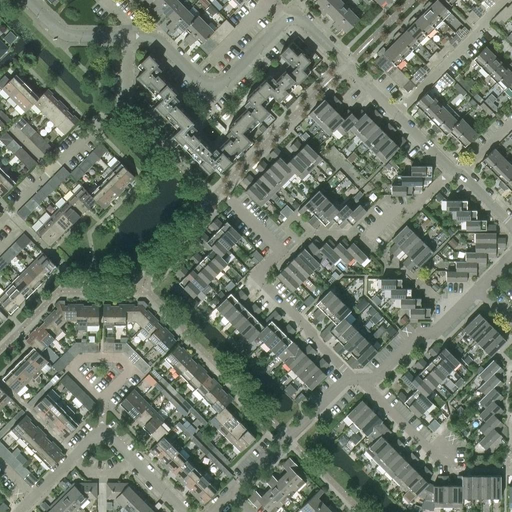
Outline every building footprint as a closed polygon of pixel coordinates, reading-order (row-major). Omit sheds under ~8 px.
[(154,15),(168,0),(153,0),(152,1),(156,5),(151,11),(154,15)] [(167,16),(180,3),(176,0),(168,0),(154,15),(157,18),(163,12),(167,16)] [(320,12),(332,0),(316,0),(315,1),(321,7),(318,10),(320,12)] [(331,17),(344,4),(339,0),(332,0),(320,12),(323,15),(326,12),(331,17)] [(426,4),(442,21),(450,13),(437,0),(432,5),(428,1),(426,4)] [(485,9),(489,6),(484,1),(480,4),(485,9)] [(180,3),(167,16),(172,21),(166,27),(169,30),(188,11),(180,3)] [(344,4),(331,17),(336,22),(333,25),(335,27),(351,12),(344,4)] [(434,28),(442,21),(426,4),(423,7),(426,11),(422,15),(434,28)] [(485,9),(480,4),(477,8),(482,13),(485,9)] [(188,11),(169,30),(172,33),(178,27),(183,32),(186,29),(185,29),(195,19),(195,18),(196,17),(195,16),(193,17),(188,11)] [(346,33),(359,20),(351,12),(335,27),(338,30),(341,27),(346,33)] [(209,23),(208,22),(200,14),(196,17),(195,18),(195,19),(185,29),(186,29),(190,33),(184,39),(187,43),(190,46),(196,40),(200,44),(201,45),(205,41),(209,37),(213,33),(214,32),(213,32),(207,25),(209,23)] [(426,36),(434,28),(422,15),(417,20),(413,17),(410,19),(426,36)] [(493,19),(498,24),(501,20),(496,15),(493,19)] [(468,17),(465,20),(470,25),(473,22),(468,17)] [(419,43),(426,36),(410,19),(407,22),(411,26),(406,31),(419,43)] [(221,24),(230,33),(234,29),(226,20),(221,24)] [(226,37),(230,33),(221,24),(217,28),(226,37)] [(469,32),(464,27),(460,30),(465,35),(469,32)] [(221,41),(226,37),(217,28),(213,32),(214,32),(213,33),(221,41)] [(411,51),(419,43),(406,31),(401,35),(398,32),(395,35),(411,51)] [(209,37),(217,45),(221,41),(213,33),(209,37)] [(461,39),(456,34),(452,38),(457,43),(461,39)] [(403,59),(411,51),(395,35),(392,38),(396,41),(391,46),(403,59)] [(205,41),(213,50),(217,45),(209,37),(205,41)] [(0,39),(0,57),(9,49),(0,39)] [(207,55),(213,50),(205,41),(201,45),(200,44),(198,46),(207,55)] [(223,151),(214,160),(209,155),(213,151),(194,132),(191,136),(186,131),(195,122),(176,103),(174,106),(169,101),(177,93),(158,74),(155,77),(150,72),(159,63),(150,53),(137,66),(142,72),(136,77),(160,101),(154,107),(178,131),(172,136),(209,174),(214,168),(220,173),(251,142),(245,136),(269,113),(263,107),(273,97),(279,103),(310,71),(305,66),(311,60),(292,42),(279,54),(289,64),(292,61),(297,66),(289,74),(285,71),(276,80),(279,84),(274,88),(265,79),(246,98),(255,107),(250,112),(247,109),(228,127),(237,136),(232,141),(229,138),(219,147),(223,151)] [(396,67),(403,59),(391,46),(386,51),(383,47),(377,53),(380,56),(374,62),(388,76),(397,68),(396,67)] [(445,55),(449,51),(444,46),(440,50),(445,55)] [(481,68),(497,52),(494,49),(490,52),(485,47),(473,60),(481,68)] [(437,53),(442,58),(445,55),(440,50),(437,53)] [(481,68),(488,76),(501,63),(496,58),(500,54),(497,52),(481,68)] [(430,70),(433,67),(429,62),(425,65),(430,70)] [(506,68),(501,63),(488,76),(496,83),(511,66),(509,64),(506,68)] [(430,70),(425,65),(422,68),(427,73),(430,70)] [(511,72),(511,66),(496,83),(504,91),(507,87),(511,82),(511,73),(511,72)] [(401,72),(397,68),(388,76),(392,80),(401,72)] [(392,80),(397,85),(405,76),(401,72),(392,80)] [(454,81),(446,73),(440,79),(448,87),(454,81)] [(1,89),(9,97),(24,82),(16,74),(9,81),(5,76),(0,80),(0,86),(2,88),(1,89)] [(405,76),(397,85),(401,89),(402,87),(409,81),(405,76)] [(414,86),(418,82),(413,77),(409,81),(414,86)] [(458,82),(462,87),(466,83),(461,78),(458,82)] [(409,81),(402,87),(407,93),(414,86),(409,81)] [(9,97),(17,104),(31,90),(24,82),(9,97)] [(458,92),(461,88),(456,83),(453,87),(458,92)] [(466,83),(462,87),(467,92),(471,88),(466,83)] [(461,88),(458,92),(462,96),(466,93),(461,88)] [(55,98),(52,95),(52,94),(47,89),(39,97),(39,98),(33,104),(41,111),(55,98)] [(25,112),(33,104),(39,98),(39,97),(31,90),(17,104),(25,112)] [(419,116),(435,100),(427,92),(414,104),(419,109),(416,113),(419,116)] [(473,97),(478,102),(481,99),(476,94),(473,97)] [(328,103),(324,99),(309,115),(316,122),(338,100),(334,96),(328,103)] [(63,105),(58,100),(58,101),(55,98),(41,111),(49,119),(63,105)] [(484,101),(489,106),(492,103),(487,98),(484,101)] [(476,104),(471,99),(468,102),(473,107),(476,104)] [(334,109),(341,103),(338,100),(316,122),(322,128),(338,113),(334,109)] [(425,115),(430,120),(442,107),(435,100),(419,116),(421,119),(425,115)] [(484,111),(487,108),(482,103),(479,106),(484,111)] [(497,108),(492,103),(489,106),(493,111),(497,108)] [(70,113),(67,110),(68,110),(63,105),(49,119),(56,127),(70,113)] [(431,128),(434,131),(450,115),(442,107),(430,120),(435,125),(431,128)] [(487,108),(484,111),(489,116),(492,113),(487,108)] [(336,129),(336,128),(351,113),(348,110),(341,117),(338,113),(322,128),(329,135),(336,129)] [(365,113),(362,110),(355,117),(351,113),(336,128),(336,129),(343,135),(350,129),(349,128),(365,113)] [(356,135),(378,113),(375,110),(368,117),(365,113),(349,128),(350,129),(356,135)] [(79,120),(74,115),(73,116),(70,113),(56,127),(64,135),(79,120)] [(356,135),(363,142),(378,127),(375,123),(381,116),(378,113),(356,135)] [(499,117),(504,122),(507,118),(502,113),(499,117)] [(5,115),(2,119),(8,124),(11,121),(5,115)] [(457,122),(450,115),(434,131),(437,134),(440,130),(445,135),(449,132),(458,122),(457,122)] [(14,124),(17,127),(23,120),(20,117),(14,124)] [(450,140),(453,143),(469,127),(461,119),(457,122),(458,122),(449,132),(453,136),(450,140)] [(392,127),(389,123),(382,130),(378,127),(363,142),(370,149),(392,127)] [(388,137),(395,130),(392,127),(370,149),(376,156),(392,140),(388,137)] [(469,127),(453,143),(455,146),(459,142),(464,147),(477,135),(469,127)] [(29,139),(36,132),(33,130),(26,136),(29,139)] [(0,137),(0,140),(1,142),(8,135),(5,132),(0,137)] [(39,135),(36,132),(29,139),(32,142),(39,135)] [(376,156),(383,163),(406,140),(402,137),(395,144),(392,140),(376,156)] [(303,147),(296,141),(293,144),(315,166),(322,159),(306,144),(303,147)] [(18,144),(11,151),(14,154),(20,147),(18,144)] [(308,173),(315,166),(293,144),(289,147),(296,154),(293,157),(308,173)] [(42,152),(45,155),(51,148),(49,145),(42,152)] [(24,150),(20,147),(14,154),(17,157),(24,150)] [(289,161),(283,154),(276,147),(272,151),(294,173),(301,180),(308,173),(293,157),(289,161)] [(95,149),(93,151),(100,159),(102,156),(95,149)] [(486,173),(502,157),(494,149),(481,161),(486,167),(483,170),(486,173)] [(97,161),(100,159),(93,151),(90,155),(97,161)] [(272,151),(269,154),(276,161),(272,164),(288,179),(294,173),(272,151)] [(509,165),(502,157),(486,173),(488,176),(492,172),(497,177),(509,165)] [(36,163),(33,160),(26,167),(29,170),(36,163)] [(127,186),(135,178),(117,160),(109,168),(113,172),(127,186)] [(262,161),(259,164),(281,186),(288,179),(272,164),(269,168),(262,161)] [(411,162),(411,176),(431,176),(431,166),(418,166),(418,162),(411,162)] [(80,164),(77,167),(84,174),(87,171),(80,164)] [(274,193),(281,186),(259,164),(256,167),(262,174),(259,178),(274,193)] [(511,177),(511,167),(509,165),(497,177),(502,182),(498,186),(501,188),(511,177)] [(77,167),(74,170),(81,177),(84,174),(77,167)] [(55,175),(62,182),(65,179),(57,172),(55,175)] [(120,194),(127,186),(113,172),(105,179),(120,194)] [(255,181),(248,174),(245,178),(267,200),(274,193),(259,178),(255,181)] [(0,196),(1,198),(16,183),(7,175),(0,182),(0,196)] [(59,185),(62,182),(55,175),(52,178),(59,185)] [(431,181),(431,176),(411,176),(401,176),(401,185),(401,186),(421,186),(421,181),(431,181)] [(511,192),(511,177),(501,188),(504,191),(507,188),(511,192)] [(260,207),(267,200),(245,178),(242,181),(249,188),(245,191),(260,207)] [(112,201),(120,194),(105,179),(97,187),(112,201)] [(391,195),(412,195),(412,190),(421,190),(421,186),(401,186),(401,185),(391,185),(391,195)] [(81,186),(73,194),(88,208),(95,201),(96,201),(90,195),(90,194),(81,186)] [(97,187),(90,194),(90,195),(96,201),(95,201),(104,209),(112,201),(97,187)] [(39,190),(47,198),(50,195),(42,188),(39,190)] [(44,200),(47,198),(39,190),(36,193),(44,200)] [(311,212),(325,197),(319,190),(297,211),(300,215),(307,208),(311,212)] [(73,194),(66,202),(80,216),(88,208),(73,194)] [(314,215),(308,222),(311,225),(332,204),(325,197),(311,212),(314,215)] [(476,211),(476,208),(476,206),(467,206),(467,201),(446,201),(446,211),(456,211),(476,211)] [(73,224),(80,216),(66,202),(58,209),(73,224)] [(34,210),(33,208),(27,203),(24,206),(31,213),(34,210)] [(324,225),(339,211),(332,204),(311,225),(314,229),(321,222),(324,225)] [(352,211),(346,204),(339,211),(324,225),(327,229),(334,222),(338,225),(352,211)] [(352,226),(366,211),(359,204),(352,211),(338,225),(341,229),(348,222),(352,226)] [(29,216),(31,213),(24,206),(21,209),(29,216)] [(65,231),(73,224),(58,209),(51,217),(65,231)] [(456,220),(465,220),(486,220),(486,216),(476,216),(476,211),(456,211),(456,220)] [(51,217),(43,224),(57,239),(65,231),(51,217)] [(241,236),(227,222),(223,225),(216,218),(213,222),(234,243),(241,236)] [(465,230),(471,230),(495,230),(495,225),(486,225),(486,220),(465,220),(465,230)] [(234,243),(213,222),(210,225),(216,232),(213,235),(227,250),(234,243)] [(57,239),(43,224),(35,232),(49,247),(57,239)] [(413,232),(406,225),(391,240),(395,244),(388,250),(392,253),(413,232)] [(213,235),(209,239),(202,232),(199,235),(224,260),(231,253),(227,250),(213,235)] [(392,253),(395,257),(402,250),(405,254),(420,239),(413,232),(392,253)] [(495,233),(475,233),(475,243),(505,243),(505,239),(495,238),(495,233)] [(210,252),(206,256),(220,270),(228,263),(224,260),(199,235),(196,238),(210,252)] [(16,242),(23,249),(26,246),(19,239),(16,242)] [(409,257),(402,264),(405,267),(426,246),(420,239),(405,254),(409,257)] [(333,264),(339,258),(340,257),(325,243),(322,246),(315,240),(312,243),(326,257),(333,264)] [(346,264),(353,258),(353,257),(339,243),(335,246),(328,240),(325,243),(340,257),(339,258),(346,264)] [(342,240),(339,243),(353,257),(353,258),(360,264),(367,257),(352,243),(349,246),(342,240)] [(23,249),(16,242),(13,245),(20,252),(23,249)] [(319,264),(326,257),(312,243),(305,249),(319,264)] [(505,248),(505,243),(475,243),(475,252),(495,253),(495,247),(505,248)] [(419,267),(421,265),(433,253),(426,246),(405,267),(408,270),(415,263),(419,267)] [(312,271),(319,264),(305,249),(304,248),(297,255),(312,271)] [(259,262),(263,258),(255,250),(251,255),(259,262)] [(214,277),(220,270),(206,256),(202,259),(196,252),(192,256),(214,277)] [(495,257),(495,253),(475,252),(465,252),(465,262),(486,262),(486,257),(495,257)] [(34,261),(49,275),(57,267),(43,253),(34,261)] [(0,257),(8,265),(11,262),(3,255),(0,257)] [(306,278),(312,271),(297,255),(290,262),(306,278)] [(196,266),(192,269),(207,284),(214,277),(192,256),(189,259),(196,266)] [(34,261),(27,268),(41,283),(49,275),(34,261)] [(290,262),(283,269),(299,284),(306,278),(290,262)] [(486,267),(486,262),(465,262),(456,262),(456,271),(476,272),(476,267),(486,267)] [(179,269),(200,290),(207,284),(192,269),(189,273),(182,266),(179,269)] [(27,268),(19,276),(34,290),(41,283),(27,268)] [(179,283),(192,296),(193,297),(200,290),(179,269),(176,272),(182,279),(179,283)] [(299,284),(283,269),(276,276),(292,291),(299,284)] [(446,282),(466,282),(466,276),(476,276),(476,272),(456,271),(446,271),(446,282)] [(19,276),(12,284),(26,298),(34,290),(19,276)] [(401,279),(381,279),(381,289),(390,289),(411,289),(411,284),(401,284),(401,279)] [(12,284),(4,291),(18,306),(26,298),(12,284)] [(390,289),(390,299),(400,299),(420,299),(420,294),(411,294),(411,289),(390,289)] [(230,293),(225,299),(216,308),(223,315),(244,293),(241,290),(234,297),(230,293)] [(330,290),(315,305),(319,308),(312,315),(316,318),(337,297),(330,290)] [(0,303),(10,314),(18,306),(4,291),(0,295),(0,303)] [(247,297),(244,293),(223,315),(230,321),(244,307),(240,303),(247,297)] [(326,315),(329,318),(344,304),(337,297),(316,318),(319,321),(326,315)] [(420,304),(420,299),(400,299),(400,308),(409,308),(430,308),(430,304),(420,304)] [(59,328),(60,328),(66,321),(58,301),(54,305),(57,309),(56,310),(55,309),(48,316),(59,328)] [(64,305),(64,304),(64,301),(58,301),(66,321),(76,321),(76,305),(67,304),(67,306),(64,305)] [(125,321),(135,321),(143,301),(137,301),(137,306),(134,306),(134,305),(125,305),(125,321)] [(144,309),(147,306),(147,305),(143,301),(135,321),(141,328),(142,328),(153,317),(147,310),(146,311),(144,309)] [(258,307),(255,304),(248,311),(244,307),(230,321),(236,328),(258,307)] [(351,311),(344,304),(329,318),(333,322),(319,335),(322,339),(344,318),(351,311)] [(87,306),(83,306),(83,305),(76,305),(76,321),(76,325),(87,325),(87,306)] [(87,325),(98,325),(98,305),(92,305),(92,306),(87,306),(87,325)] [(114,306),(110,306),(110,305),(103,305),(103,325),(114,325),(114,306)] [(125,321),(125,305),(119,305),(119,306),(114,306),(114,325),(125,325),(125,321)] [(236,328),(243,335),(258,321),(254,317),(261,310),(258,307),(236,328)] [(430,318),(430,308),(409,308),(409,322),(417,322),(417,318),(430,318)] [(243,335),(250,342),(257,335),(278,314),(275,311),(261,324),(258,321),(243,335)] [(485,320),(478,313),(463,329),(470,336),(485,320)] [(274,324),(281,317),(278,314),(257,335),(263,342),(278,328),(274,324)] [(63,330),(60,328),(59,328),(48,316),(43,321),(44,322),(41,325),(55,338),(63,330)] [(160,325),(157,322),(158,321),(153,317),(142,328),(141,328),(139,331),(147,339),(160,325)] [(336,339),(350,324),(344,318),(322,339),(325,342),(332,335),(336,339)] [(477,343),(492,327),(485,320),(470,336),(477,343)] [(292,328),(288,324),(282,331),(278,328),(263,342),(270,349),(292,328)] [(339,342),(333,349),(336,352),(357,331),(350,324),(336,339),(339,342)] [(32,332),(47,346),(55,338),(41,325),(38,328),(37,327),(32,332)] [(169,332),(164,327),(163,328),(160,325),(147,339),(154,346),(169,332)] [(483,349),(499,334),(492,327),(477,343),(483,349)] [(288,338),(295,331),(292,328),(270,349),(277,356),(292,341),(288,338)] [(339,355),(346,349),(349,352),(364,338),(357,331),(336,352),(339,355)] [(39,354),(39,353),(47,346),(32,332),(28,336),(29,337),(25,340),(33,348),(39,354)] [(176,341),(173,337),(169,332),(154,346),(162,354),(176,341)] [(490,356),(500,347),(506,341),(499,334),(483,349),(490,356)] [(353,356),(346,363),(349,366),(371,345),(364,338),(349,352),(353,356)] [(277,356),(284,362),(298,348),(292,341),(277,356)] [(79,353),(75,343),(71,347),(78,354),(79,353)] [(123,354),(130,347),(126,343),(122,353),(123,354)] [(187,352),(182,348),(181,348),(178,345),(164,359),(172,367),(187,352)] [(312,348),(309,345),(302,351),(298,348),(284,362),(291,369),(312,348)] [(363,366),(378,351),(371,345),(349,366),(352,369),(359,362),(363,366)] [(459,362),(458,361),(457,361),(458,361),(444,348),(441,352),(434,345),(431,348),(452,369),(459,362)] [(33,348),(25,355),(40,370),(48,362),(39,353),(39,354),(33,348)] [(308,358),(315,351),(312,348),(291,369),(297,376),(312,362),(308,358)] [(431,348),(428,351),(434,358),(431,361),(445,376),(452,369),(431,348)] [(193,361),(191,358),(191,357),(187,352),(172,367),(180,374),(193,361)] [(25,355),(18,363),(32,378),(40,370),(25,355)] [(62,355),(59,358),(66,365),(69,362),(62,355)] [(132,363),(135,366),(142,359),(139,356),(132,363)] [(325,362),(322,358),(315,365),(312,362),(297,376),(304,383),(325,362)] [(427,365),(420,358),(417,361),(438,383),(445,376),(431,361),(427,365)] [(480,366),(475,371),(485,381),(500,367),(493,360),(483,369),(480,366)] [(202,368),(197,363),(197,364),(193,361),(180,374),(187,382),(202,368)] [(417,361),(414,365),(421,371),(417,375),(432,389),(438,383),(417,361)] [(322,372),(329,365),(325,362),(304,383),(311,390),(326,375),(322,372)] [(24,385),(32,378),(18,363),(10,371),(24,385)] [(55,363),(51,366),(59,373),(62,370),(55,363)] [(143,374),(150,367),(147,364),(140,371),(143,374)] [(503,370),(500,367),(485,381),(478,388),(485,395),(500,381),(496,377),(503,370)] [(209,376),(206,373),(207,372),(202,368),(187,382),(195,390),(209,376)] [(24,385),(10,371),(2,379),(16,393),(24,385)] [(425,396),(432,389),(417,375),(414,379),(407,372),(404,375),(425,396)] [(144,379),(148,382),(152,378),(149,374),(144,379)] [(56,375),(50,381),(53,384),(59,378),(56,375)] [(410,395),(425,410),(432,403),(425,396),(404,375),(400,378),(414,392),(410,395)] [(217,383),(212,378),(212,379),(209,376),(195,390),(203,397),(217,383)] [(64,387),(67,390),(74,383),(71,380),(64,387)] [(48,389),(53,384),(50,381),(45,386),(48,389)] [(503,384),(500,381),(485,395),(478,402),(485,408),(500,394),(496,391),(503,384)] [(74,383),(67,390),(70,393),(77,386),(74,383)] [(224,391),(221,388),(222,388),(217,383),(203,397),(210,405),(224,391)] [(0,403),(3,407),(11,399),(0,387),(0,403)] [(127,412),(141,397),(133,389),(119,404),(127,412)] [(35,396),(38,399),(43,394),(40,391),(35,396)] [(233,399),(228,393),(227,394),(224,391),(210,405),(218,412),(218,413),(224,407),(233,399)] [(425,410),(410,395),(407,399),(400,392),(396,396),(418,417),(425,410)] [(300,401),(304,397),(301,393),(294,400),(297,403),(300,401)] [(41,416),(55,402),(47,394),(33,408),(41,416)] [(500,408),(496,404),(503,397),(500,394),(485,408),(478,415),(485,422),(500,408)] [(80,402),(82,405),(90,398),(87,395),(80,402)] [(38,399),(35,396),(30,401),(33,404),(38,399)] [(149,405),(141,397),(127,412),(135,419),(149,405)] [(90,398),(82,405),(85,408),(92,401),(90,398)] [(368,407),(361,400),(346,416),(353,423),(368,407)] [(63,409),(55,402),(41,416),(48,424),(63,409)] [(157,413),(149,405),(135,419),(142,427),(157,413)] [(232,415),(224,407),(218,413),(218,412),(209,421),(217,429),(232,415)] [(353,423),(360,430),(375,414),(368,407),(353,423)] [(478,429),(485,435),(500,421),(496,418),(503,411),(500,408),(485,422),(478,429)] [(70,417),(63,409),(48,424),(56,431),(70,417)] [(161,409),(142,427),(150,434),(164,420),(168,416),(161,409)] [(13,417),(16,420),(22,415),(18,412),(13,417)] [(366,437),(381,422),(382,421),(375,414),(360,430),(366,437)] [(19,437),(34,423),(26,415),(11,429),(19,437)] [(239,422),(232,415),(217,429),(225,437),(239,422)] [(13,417),(6,425),(9,428),(16,420),(13,417)] [(70,417),(56,431),(64,439),(78,425),(70,417)] [(163,436),(164,437),(172,428),(164,420),(150,435),(157,442),(163,436)] [(496,431),(502,425),(503,424),(500,421),(485,435),(478,442),(485,449),(500,435),(496,431)] [(225,437),(232,444),(247,430),(239,422),(225,437)] [(381,422),(366,437),(373,443),(388,429),(381,422)] [(19,437),(27,445),(41,431),(34,423),(19,437)] [(465,428),(459,423),(454,428),(459,433),(465,428)] [(384,439),(391,432),(388,429),(373,443),(365,451),(372,458),(388,443),(384,439)] [(247,430),(232,444),(240,452),(255,438),(247,430)] [(27,445),(34,453),(49,438),(41,431),(27,445)] [(158,458),(171,444),(164,437),(163,436),(157,442),(149,451),(154,456),(155,455),(158,458)] [(34,453),(42,461),(56,446),(49,438),(34,453)] [(401,443),(398,439),(391,446),(388,443),(372,458),(379,465),(401,443)] [(161,461),(160,462),(164,466),(183,448),(175,440),(171,444),(158,458),(161,461)] [(379,465),(386,471),(401,456),(398,453),(404,446),(401,443),(379,465)] [(56,446),(42,461),(50,469),(64,454),(56,446)] [(169,471),(170,470),(173,473),(186,460),(186,459),(190,455),(183,448),(164,466),(169,471)] [(7,449),(0,456),(3,459),(10,452),(7,449)] [(415,456),(412,453),(405,460),(401,456),(386,471),(392,478),(415,456)] [(411,466),(418,459),(415,456),(392,478),(399,485),(415,470),(411,466)] [(282,476),(296,490),(304,482),(293,471),(298,467),(289,458),(281,465),(287,471),(282,476)] [(175,477),(179,482),(194,467),(186,460),(173,473),(176,476),(175,477)] [(219,468),(222,465),(216,460),(213,463),(219,468)] [(13,469),(15,472),(22,465),(20,462),(13,469)] [(25,468),(22,465),(15,472),(18,475),(25,468)] [(185,485),(188,488),(202,475),(194,467),(179,482),(184,486),(185,485)] [(428,470),(425,467),(418,473),(415,470),(399,485),(406,492),(428,470)] [(232,476),(227,470),(223,473),(229,479),(232,476)] [(413,499),(417,495),(425,499),(431,484),(428,484),(425,480),(431,473),(428,470),(406,492),(413,499)] [(190,492),(195,497),(209,483),(202,475),(188,488),(191,491),(190,492)] [(288,498),(296,490),(282,476),(277,481),(271,475),(268,478),(288,498)] [(425,499),(432,502),(433,507),(442,507),(442,476),(438,476),(438,485),(433,485),(431,484),(425,499)] [(452,507),(452,485),(447,485),(447,476),(442,476),(442,507),(452,507)] [(462,476),(457,476),(457,485),(452,485),(452,507),(462,507),(462,498),(462,476)] [(462,498),(471,498),(471,476),(462,476),(462,498)] [(471,498),(481,498),(481,476),(471,476),(471,498)] [(481,498),(490,498),(491,476),(481,476),(481,498)] [(500,498),(500,481),(500,476),(491,476),(490,498),(500,498)] [(28,485),(31,487),(38,480),(35,478),(28,485)] [(271,488),(266,492),(280,506),(288,498),(268,478),(265,482),(271,488)] [(65,492),(79,506),(87,498),(96,498),(96,483),(80,483),(77,486),(73,483),(65,492)] [(123,506),(138,492),(129,483),(126,487),(123,483),(106,483),(106,498),(115,498),(123,506)] [(201,500),(204,504),(217,491),(209,483),(195,497),(199,502),(201,500)] [(300,509),(303,511),(313,511),(322,503),(317,498),(323,492),(320,489),(300,509)] [(273,511),(280,506),(266,492),(261,497),(255,491),(248,499),(256,508),(261,503),(269,511),(273,511)] [(69,511),(73,511),(79,506),(65,492),(57,500),(69,511)] [(132,511),(145,500),(138,492),(123,506),(128,511),(132,511)] [(54,511),(69,511),(57,500),(49,507),(51,509),(54,511)] [(153,508),(145,500),(132,511),(148,511),(151,509),(151,510),(153,508)] [(3,502),(0,505),(0,511),(3,511),(8,507),(3,502)] [(327,508),(322,503),(313,511),(329,511),(333,508),(330,505),(327,508)]
